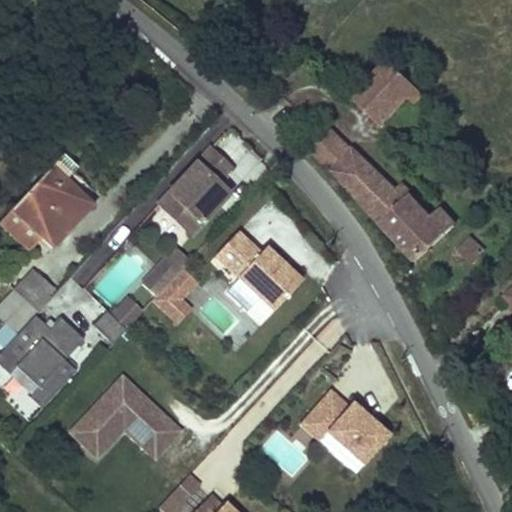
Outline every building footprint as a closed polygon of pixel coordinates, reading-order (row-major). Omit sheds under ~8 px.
[(384,66),(350,101),(379,126),(403,99),(411,106),(418,96),(384,66)] [(328,129),(308,150),(381,222),(379,224),(415,262),(451,226),(439,211),(430,220),(409,197),(412,194),(402,184),(395,191),(328,129)] [(233,167),(210,146),(160,201),(175,216),(185,204),(203,221),(228,195),(221,188),(223,186),(219,182),(233,167)] [(11,206),(56,247),(95,204),(51,163),(11,206)] [(230,192),(223,186),(221,188),(228,195),(230,192)] [(203,221),(185,204),(175,216),(193,232),(203,221)] [(102,262),(120,243),(109,232),(91,251),(102,262)] [(263,253),(240,232),(218,255),(278,310),(305,280),(291,267),(287,271),(283,267),(286,263),(269,247),(263,253)] [(467,241),(456,253),(470,266),(481,255),(467,241)] [(180,248),(168,261),(183,275),(188,269),(195,262),(180,248)] [(91,251),(73,270),(85,281),(102,262),(91,251)] [(183,275),(168,261),(149,282),(163,295),(183,275)] [(13,286),(25,296),(43,277),(32,266),(13,286)] [(183,275),(159,301),(184,324),(197,311),(185,301),(202,283),(188,269),(183,275)] [(43,277),(25,296),(36,307),(55,287),(44,276),(43,277)] [(131,300),(114,318),(129,332),(145,315),(131,300)] [(32,313),(0,347),(0,365),(6,372),(13,365),(35,385),(28,393),(26,394),(39,406),(73,369),(62,358),(81,337),(58,315),(47,327),(32,313)] [(114,318),(108,313),(95,328),(115,347),(129,332),(114,318)] [(13,365),(6,372),(28,393),(35,385),(13,365)] [(73,435),(99,460),(122,436),(117,432),(122,427),(126,431),(158,461),(183,434),(124,380),(73,435)] [(333,390),(311,414),(330,432),(328,434),(364,466),(391,436),(354,403),(351,407),(333,390)] [(330,432),(311,414),(302,425),(321,442),(328,434),(330,432)] [(117,432),(122,436),(126,431),(122,427),(117,432)] [(182,511),(205,488),(194,477),(165,509),(168,511),(182,511)] [(213,497),(198,511),(235,511),(228,504),(225,508),(213,497)]
